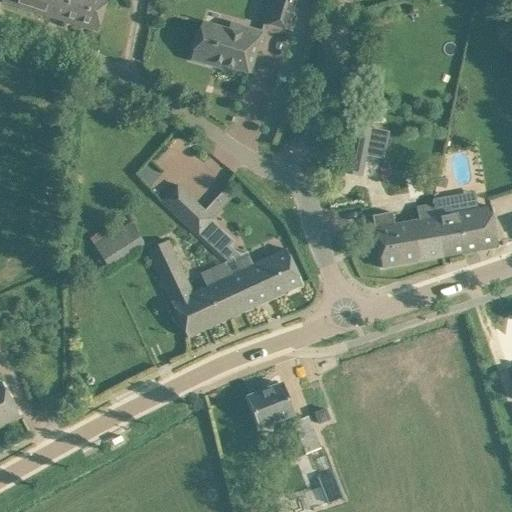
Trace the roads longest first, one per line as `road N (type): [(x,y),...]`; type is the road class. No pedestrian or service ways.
road 1 (tertiary): [(0,482),(211,367),(346,319)]
road 2 (unclassified): [(0,34),(82,59),(296,182)]
road 3 (unclassified): [(296,182),(296,142),(334,0)]
road 4 (tertiary): [(346,319),(511,268)]
road 5 (unclassified): [(346,319),(296,182)]
